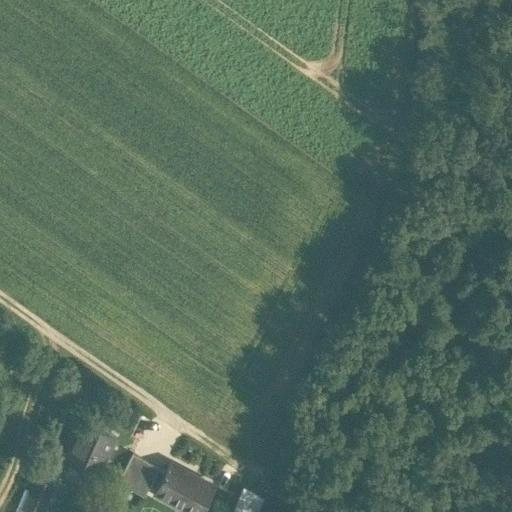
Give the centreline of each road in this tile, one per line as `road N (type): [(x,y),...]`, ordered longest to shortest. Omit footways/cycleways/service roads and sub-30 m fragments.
road 1 (track): [(267,482),(400,229),(432,0)]
road 2 (track): [(0,290),(267,482)]
